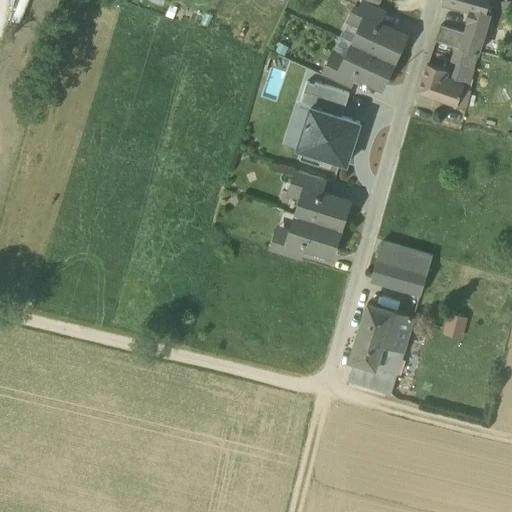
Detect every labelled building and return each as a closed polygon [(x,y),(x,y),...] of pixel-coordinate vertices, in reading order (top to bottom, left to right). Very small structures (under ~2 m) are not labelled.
[(385,10),(362,0),(361,0),(358,6),(354,5),(350,13),(362,19),(363,18),(378,25),(379,23),(385,10)] [(488,0),(443,0),(443,1),(471,9),(485,13),(488,0)] [(471,9),(467,20),(470,20),(465,33),(460,49),(477,54),(485,13),(471,9)] [(378,25),(363,18),(362,19),(351,42),(394,62),(406,36),(379,23),(378,25)] [(465,33),(440,26),(435,41),(460,49),(465,33)] [(394,62),(351,42),(341,65),(340,66),(356,73),(355,75),(382,88),(394,62)] [(477,54),(460,49),(457,68),(463,69),(460,82),(470,85),(477,54)] [(356,73),(340,66),(341,65),(329,59),(322,74),(349,87),(355,75),(356,73)] [(445,70),(428,64),(418,91),(457,105),(463,88),(441,80),(445,70)] [(310,106),(342,116),(349,94),(306,80),(299,103),(310,106)] [(347,163),(360,122),(342,116),(310,106),(297,148),(303,150),(300,159),(318,165),(321,155),(347,163)] [(325,179),(296,170),(291,186),(303,190),(304,188),(320,194),(321,192),(325,179)] [(320,194),(304,188),(303,190),(296,214),(340,229),(349,201),(321,192),(320,194)] [(340,229),(296,214),(288,238),(287,240),(304,245),(303,247),(332,256),(340,229)] [(304,245),(287,240),(288,238),(275,234),(270,250),(299,259),(303,247),(304,245)] [(432,256),(382,240),(371,279),(421,294),(432,256)] [(393,311),(368,303),(350,360),(353,361),(374,368),(393,311)] [(393,311),(374,368),(391,373),(396,357),(401,359),(404,351),(403,351),(413,317),(393,310),(393,311)] [(471,324),(450,319),(445,341),(465,346),(471,324)] [(374,368),(353,361),(347,380),(391,394),(401,359),(396,357),(391,373),(374,368)]
